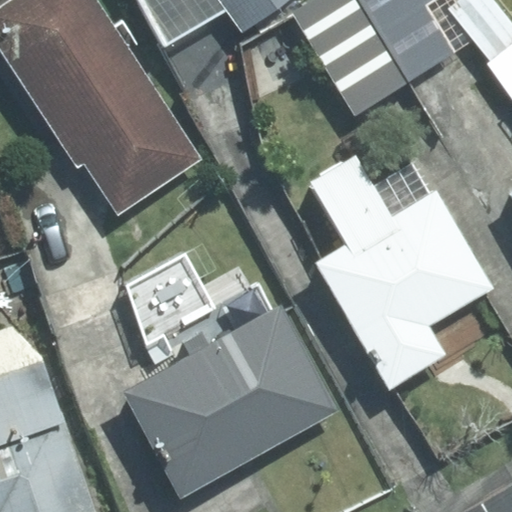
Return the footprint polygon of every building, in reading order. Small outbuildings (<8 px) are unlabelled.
[(197,158),(93,0),(0,0),(0,42),(112,214),(197,158)] [(277,0),(133,0),(163,48),(222,10),(235,30),(277,0)] [(430,0),(303,0),(286,11),(352,116),(453,53),(423,5),(430,0)] [(511,28),(490,0),(454,0),(445,8),(511,94),(511,179),(504,186),(511,195),(511,28)] [(386,216),(349,153),(305,179),(341,240),(308,260),(384,387),(442,353),(424,322),(487,285),(430,190),(386,216)] [(334,408),(276,304),(120,389),(177,494),(334,408)] [(11,323),(0,326),(0,511),(96,511),(39,352),(11,323)]
